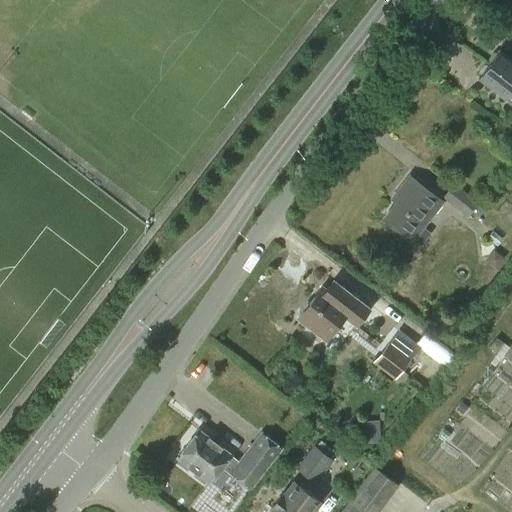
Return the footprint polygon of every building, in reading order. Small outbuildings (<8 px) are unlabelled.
[(489,62),(487,64),(511,82),(511,61),(497,51),(496,51),(493,52),(488,59),(489,62)] [(511,82),(487,64),(486,65),(483,65),(478,72),(479,74),(477,77),(505,97),(511,102),(511,82)] [(430,233),(422,227),(442,201),(409,175),(397,191),(400,196),(383,217),(420,245),(430,233)] [(466,214),(476,202),(453,184),(443,196),(466,214)] [(321,289),(299,317),(326,338),(343,315),(356,325),(368,308),(333,281),(325,292),(321,289)] [(409,359),(389,343),(374,362),(394,378),(395,377),(401,381),(405,376),(400,371),(409,359)] [(282,447),(261,432),(238,461),(229,455),(230,454),(198,429),(177,456),(210,481),(222,465),(230,471),(229,472),(250,488),(282,447)] [(331,458),(315,446),(298,468),(314,480),(331,458)] [(390,495),(399,484),(376,466),(367,478),(390,495)] [(367,478),(358,489),(381,506),(390,495),(367,478)] [(309,511),(320,499),(294,480),(284,494),(281,492),(271,505),(273,507),(269,511),(309,511)] [(366,511),(377,511),(381,506),(358,489),(350,500),(366,511)] [(366,511),(350,500),(340,511),(366,511)]
